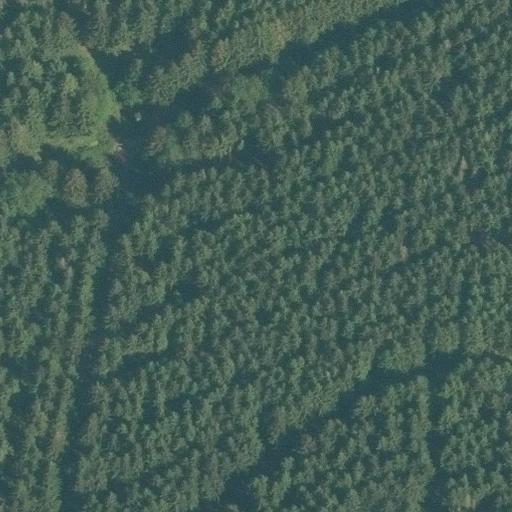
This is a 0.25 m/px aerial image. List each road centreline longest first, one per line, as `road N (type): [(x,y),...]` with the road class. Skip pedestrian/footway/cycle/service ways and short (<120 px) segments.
road 1 (track): [(64,511),(122,159)]
road 2 (track): [(511,370),(428,383),(311,448),(228,511)]
road 3 (track): [(122,159),(113,105),(63,0)]
